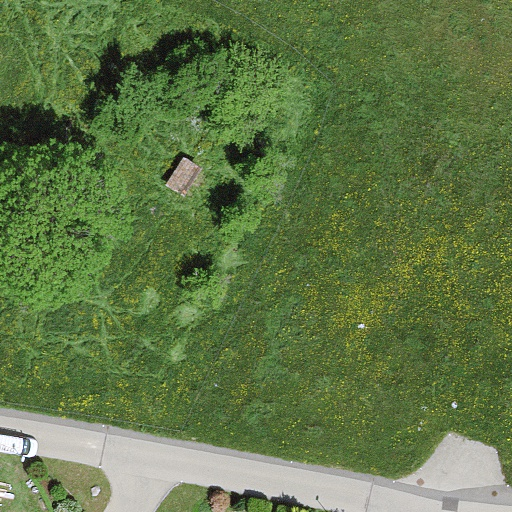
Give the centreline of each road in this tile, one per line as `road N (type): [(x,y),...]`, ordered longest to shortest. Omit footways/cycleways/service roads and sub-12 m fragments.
road 1 (trunk): [(492,0),(205,511)]
road 2 (residential): [(435,511),(0,431)]
